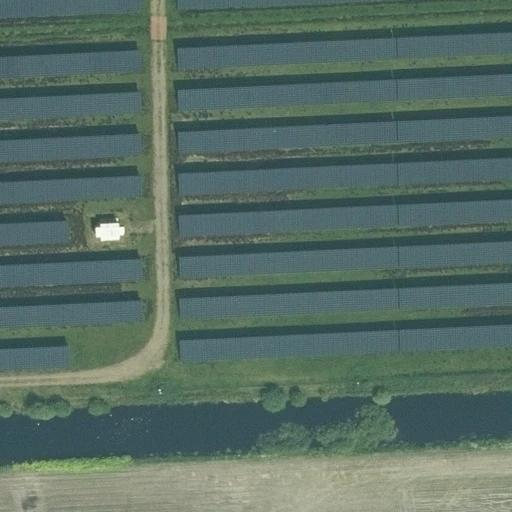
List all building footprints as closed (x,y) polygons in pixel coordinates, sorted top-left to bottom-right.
[(277,41),(178,44),(178,67),(278,64),(277,41)] [(178,86),(179,109),(268,106),(267,83),(178,86)] [(289,123),(178,128),(179,151),(290,147),(289,123)] [(273,165),(178,170),(179,193),(274,189),(273,165)] [(82,177),(83,197),(142,194),(141,174),(82,177)] [(179,212),(180,235),(274,231),(273,208),(179,212)] [(119,221),(98,222),(99,237),(120,236),(119,221)] [(283,271),(282,249),(180,254),(181,276),(283,271)] [(143,280),(143,257),(85,257),(85,279),(143,280)] [(180,295),(181,318),(274,314),(273,291),(180,295)] [(76,320),(143,316),(142,298),(75,301),(76,320)] [(292,332),(180,337),(181,360),(293,355),(292,332)]
